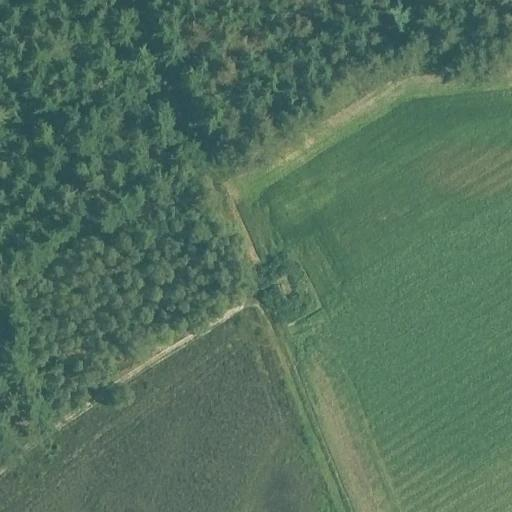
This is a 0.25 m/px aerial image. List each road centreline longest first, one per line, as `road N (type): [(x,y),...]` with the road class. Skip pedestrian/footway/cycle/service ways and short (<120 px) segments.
road 1 (track): [(256,294),(132,0)]
road 2 (track): [(0,465),(256,294)]
